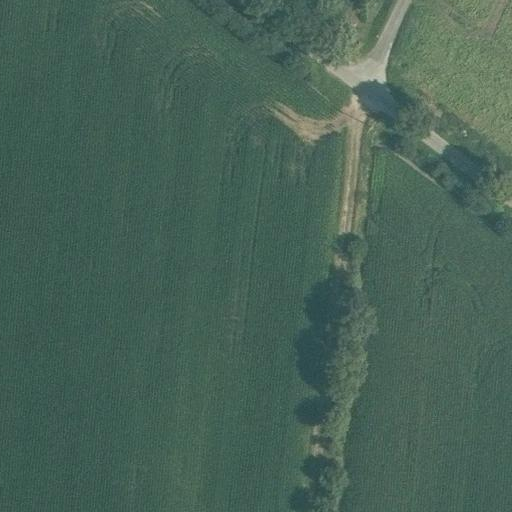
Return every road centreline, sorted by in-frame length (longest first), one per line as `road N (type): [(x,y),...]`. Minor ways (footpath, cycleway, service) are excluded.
road 1 (track): [(371,87),(360,106),(313,511)]
road 2 (unclassified): [(511,194),(371,87)]
road 3 (unclassified): [(371,87),(252,0)]
